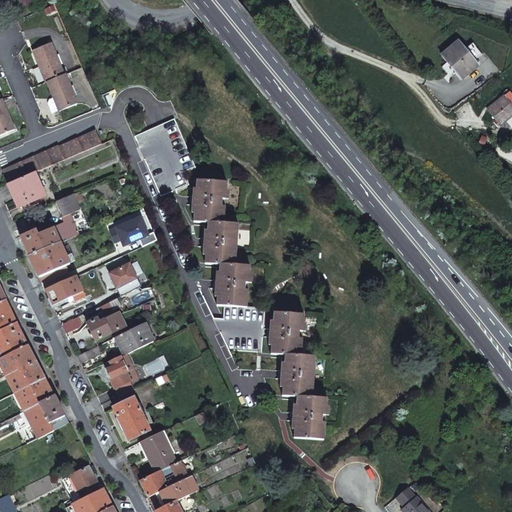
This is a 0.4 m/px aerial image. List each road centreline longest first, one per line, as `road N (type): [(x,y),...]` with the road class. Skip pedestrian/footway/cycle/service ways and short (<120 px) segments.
road 1 (trunk): [(204,0),(511,379)]
road 2 (trunk): [(511,352),(224,0)]
road 3 (residential): [(38,142),(97,119),(116,126),(181,270),(239,382),(248,384)]
road 4 (residential): [(11,252),(108,470),(141,511)]
